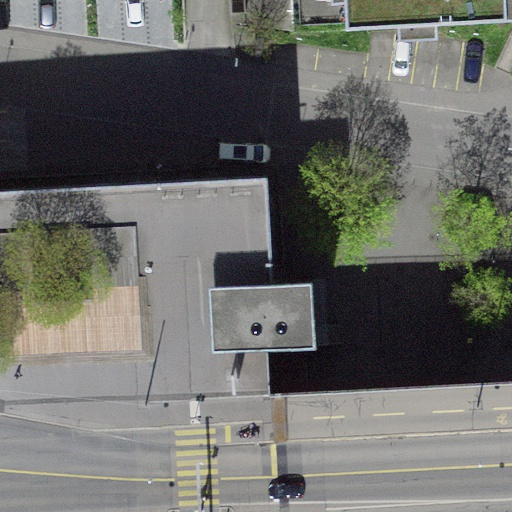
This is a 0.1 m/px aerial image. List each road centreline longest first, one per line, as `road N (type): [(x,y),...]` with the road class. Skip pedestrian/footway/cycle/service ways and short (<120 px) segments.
road 1 (residential): [(0,73),(511,149)]
road 2 (primary): [(511,498),(233,511)]
